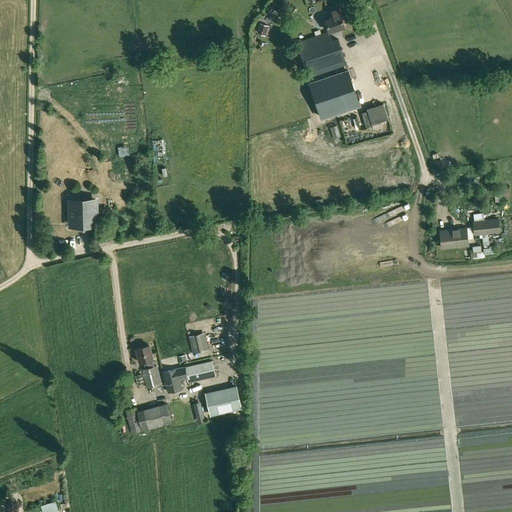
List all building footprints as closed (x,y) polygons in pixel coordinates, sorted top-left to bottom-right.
[(277,0),(277,1),(277,5),(278,6),(275,9),(278,12),(281,8),(286,8),(289,4),(288,0),(277,0)] [(326,20),(322,21),(324,28),(328,26),(330,32),(345,26),(338,6),(330,9),(332,17),(325,19),(326,20)] [(257,33),(265,35),(268,25),(260,23),(257,33)] [(328,33),(297,43),(308,79),(347,67),(339,39),(333,41),(330,34),(329,35),(328,33)] [(310,83),(321,115),(321,117),(326,116),(360,104),(348,70),(310,83)] [(126,79),(116,71),(112,76),(121,84),(126,79)] [(96,200),(71,201),(71,225),(96,224),(96,200)] [(499,217),(473,220),(475,234),(501,231),(499,217)] [(466,228),(440,231),(442,248),(468,245),(466,228)] [(484,254),(496,253),(495,244),(489,245),(489,247),(483,248),(483,251),(484,254)] [(484,257),(484,254),(483,251),(481,251),(481,245),(473,246),(473,252),(471,252),(471,258),(484,257)] [(205,332),(188,336),(192,353),(208,349),(205,332)] [(146,387),(166,382),(163,373),(158,374),(157,366),(154,367),(153,360),(153,359),(149,345),(137,348),(140,363),(146,361),(148,368),(142,369),(146,387)] [(185,367),(163,373),(166,382),(168,392),(182,389),(179,377),(186,375),(188,382),(215,375),(212,361),(185,367)] [(142,373),(135,375),(138,385),(144,383),(142,373)] [(236,387),(208,393),(213,413),(226,410),(240,407),(236,387)] [(203,413),(201,401),(193,403),(196,415),(203,413)] [(126,409),(132,432),(172,422),(167,403),(137,411),(136,406),(126,409)] [(50,511),(56,511),(59,511),(55,501),(48,504),(50,511)]
